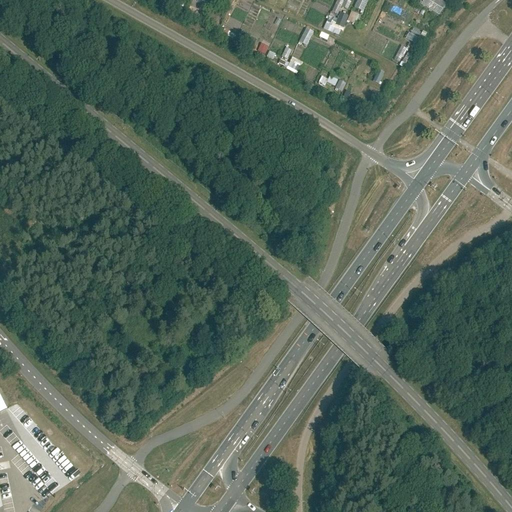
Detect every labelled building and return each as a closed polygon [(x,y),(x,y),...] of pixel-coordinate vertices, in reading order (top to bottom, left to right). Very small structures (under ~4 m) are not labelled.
[(298,0),(295,10),(301,12),(306,0),(305,0),(298,0)] [(437,10),(441,0),(418,0),(418,2),(437,10)] [(348,9),(344,17),(350,20),(354,12),(348,9)] [(261,45),(258,53),(265,56),(268,49),(261,45)] [(307,76),(312,67),(307,64),(302,73),(307,76)] [(378,71),(373,82),(378,85),(383,74),(378,71)] [(329,78),(327,84),(335,88),(338,82),(329,78)] [(375,368),(378,365),(369,358),(366,361),(375,368)] [(120,421),(125,418),(119,410),(115,413),(120,421)] [(495,500),(500,497),(482,476),(478,480),(495,500)]
